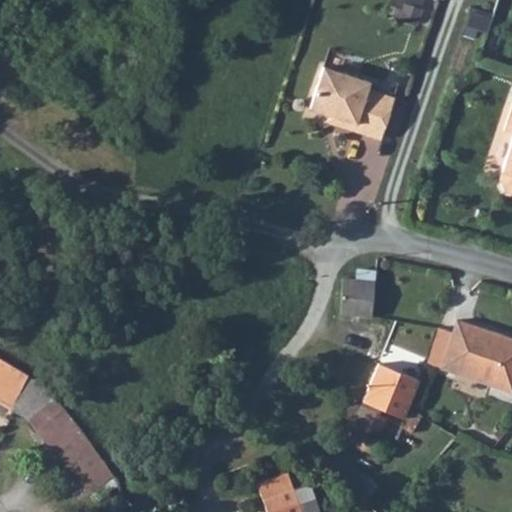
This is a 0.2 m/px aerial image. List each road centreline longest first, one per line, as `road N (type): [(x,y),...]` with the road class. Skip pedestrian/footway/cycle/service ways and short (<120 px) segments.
road 1 (residential): [(320,238),(166,203),(55,167),(0,125)]
road 2 (residential): [(249,418),(312,312),(320,238)]
road 3 (residential): [(320,238),(387,239),(511,270)]
road 4 (track): [(146,511),(159,477),(249,418)]
